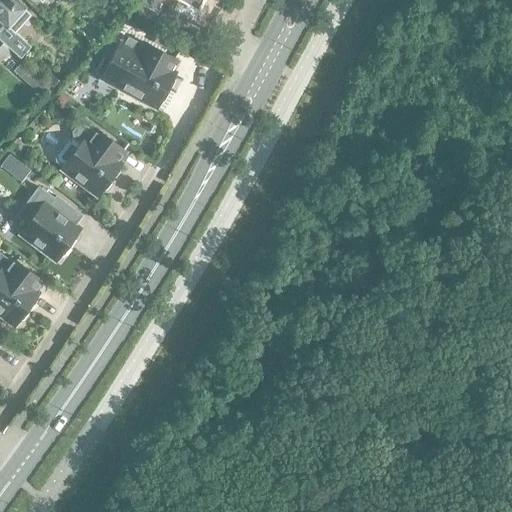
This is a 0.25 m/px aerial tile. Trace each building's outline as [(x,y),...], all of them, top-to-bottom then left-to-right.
[(0,0),(0,41),(7,48),(33,18),(24,9),(13,0),(0,0)] [(167,94),(166,89),(174,74),(169,72),(175,60),(146,44),(145,47),(128,38),(123,47),(119,45),(102,77),(157,106),(159,102),(164,101),(167,94)] [(0,60),(9,50),(7,48),(0,41),(0,60)] [(21,61),(13,71),(41,96),(49,86),(21,61)] [(66,140),(55,154),(55,162),(63,167),(98,194),(101,190),(106,190),(110,183),(110,178),(120,165),(115,161),(123,151),(97,131),(95,133),(80,122),(72,132),(73,139),(66,140)] [(8,154),(0,165),(5,169),(14,158),(8,154)] [(69,248),(68,243),(78,230),(74,226),(82,216),(56,196),(54,198),(38,187),(16,216),(28,224),(21,232),(57,259),(59,255),(64,255),(69,248)] [(27,313),(27,308),(37,295),(32,291),(40,280),(14,260),(12,263),(0,254),(0,312),(15,324),(18,320),(23,319),(27,313)]
